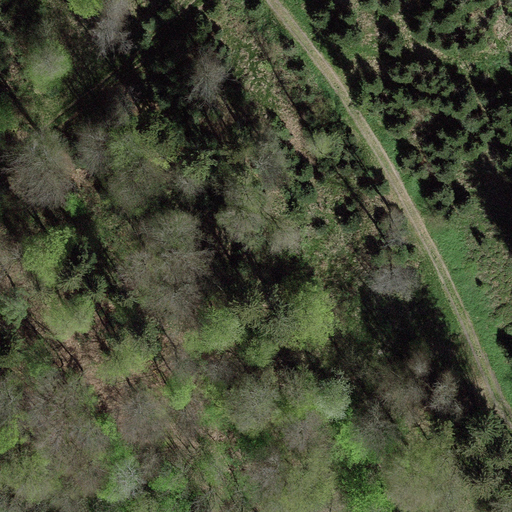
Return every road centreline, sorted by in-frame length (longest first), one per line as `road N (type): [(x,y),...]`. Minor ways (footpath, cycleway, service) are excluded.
road 1 (track): [(511,417),(369,127),(271,0)]
road 2 (track): [(0,170),(200,0)]
